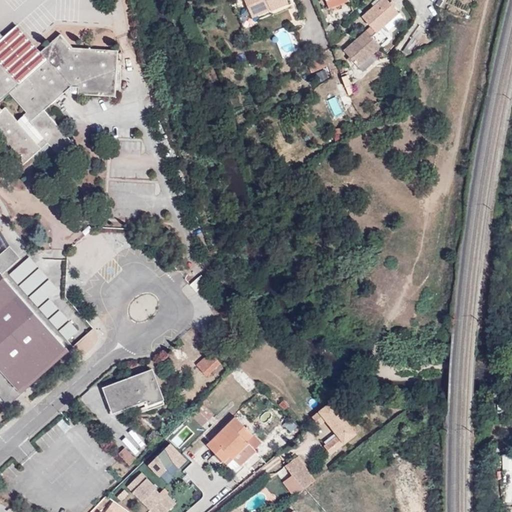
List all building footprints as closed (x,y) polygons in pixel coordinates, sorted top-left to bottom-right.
[(0,0),(0,143),(21,167),(48,143),(60,156),(74,144),(44,110),(71,87),(79,87),(79,95),(115,96),(117,50),(72,47),(61,34),(40,53),(17,26),(4,37),(0,40),(0,0)] [(244,0),(248,8),(256,5),(258,10),(269,6),(271,10),(271,11),(288,3),(286,0),(244,0)] [(325,0),(329,8),(349,1),(348,0),(325,0)] [(371,26),(376,33),(384,25),(389,31),(404,19),(387,0),(380,0),(362,16),(371,26)] [(256,5),(248,8),(252,17),(271,10),(269,6),(258,10),(256,5)] [(381,38),(376,33),(371,26),(344,50),(358,67),(381,46),(377,43),(381,38)] [(419,40),(412,36),(405,47),(411,51),(419,40)] [(347,75),(342,77),(346,88),(351,86),(347,75)] [(0,254),(0,323),(27,303),(1,274),(20,257),(10,246),(0,254)] [(50,298),(60,289),(32,256),(11,274),(68,340),(78,332),(71,323),(65,328),(61,323),(67,318),(50,298)] [(27,303),(0,323),(0,393),(10,404),(70,351),(27,303)] [(220,363),(210,352),(196,365),(206,376),(220,363)] [(165,404),(151,371),(105,388),(114,411),(146,399),(150,409),(165,404)] [(356,434),(330,401),(312,416),(319,424),(325,419),(338,434),(324,445),(331,454),(356,434)] [(208,420),(197,409),(190,416),(202,426),(208,420)] [(253,434),(236,417),(207,445),(234,471),(255,450),(246,441),(253,434)] [(180,446),(194,432),(189,426),(174,439),(180,446)] [(188,461),(172,444),(150,465),(161,477),(167,471),(165,468),(174,463),(180,469),(188,461)] [(136,459),(125,447),(118,453),(130,465),(136,459)] [(292,475),(303,490),(316,479),(298,456),(285,466),(292,475)] [(127,486),(150,509),(154,506),(160,511),(166,511),(174,505),(166,497),(159,493),(155,489),(156,488),(141,472),(127,486)] [(294,496),(303,490),(292,475),(283,482),(294,496)] [(163,489),(159,493),(166,497),(174,505),(176,503),(163,489)]
